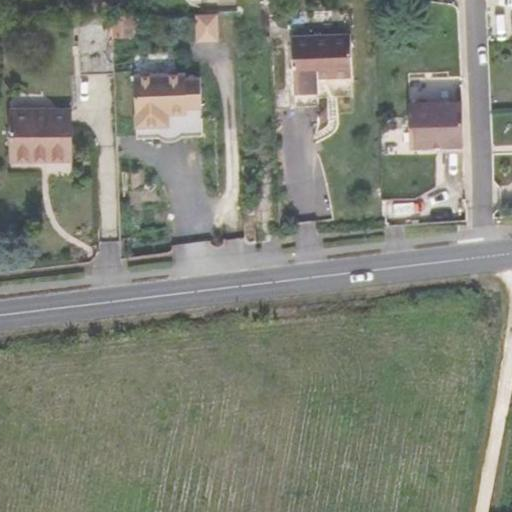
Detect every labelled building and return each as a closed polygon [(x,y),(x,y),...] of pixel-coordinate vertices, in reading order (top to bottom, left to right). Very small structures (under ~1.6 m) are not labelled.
[(81,18),(75,18),(77,62),(112,61),(110,16),(81,18)] [(351,35),(293,37),(295,91),(319,90),(318,77),(352,75),(351,35)] [(200,74),(131,75),(132,134),(201,133),(200,74)] [(461,99),(408,101),(410,149),(435,148),(436,154),(463,153),(461,99)] [(72,159),(71,109),(11,110),(12,159),(72,159)]
